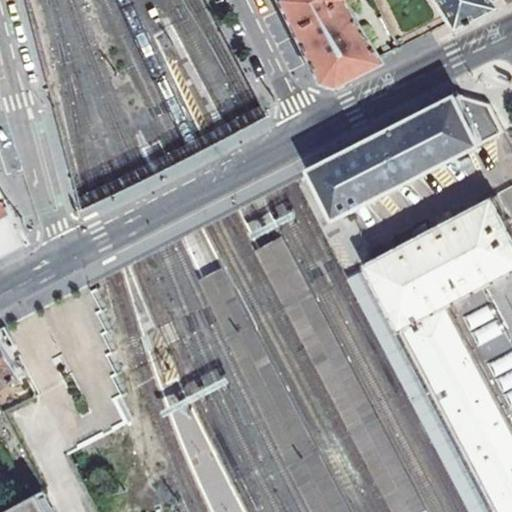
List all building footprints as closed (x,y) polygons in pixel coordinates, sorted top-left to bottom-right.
[(276,0),(315,76),(331,82),(380,57),(344,0),(276,0)] [(434,0),(449,23),(486,4),(493,0),(492,0),(434,0)] [(395,129),(318,167),(342,214),(488,143),(463,97),(395,129)] [(489,101),(463,97),(488,143),(507,134),(489,101)] [(0,248),(3,247),(15,241),(26,235),(0,191),(0,248)] [(511,511),(511,350),(504,335),(497,322),(495,318),(489,305),(479,287),(498,277),(511,269),(511,224),(495,194),(364,263),(399,329),(431,390),(447,420),(488,498),(493,508),(495,511),(511,511)] [(492,511),(363,271),(342,280),(466,511),(492,511)] [(0,387),(24,374),(0,328),(0,387)] [(57,511),(45,489),(1,511),(57,511)]
